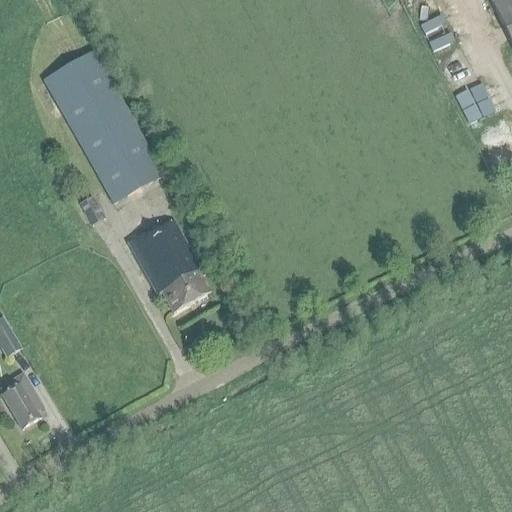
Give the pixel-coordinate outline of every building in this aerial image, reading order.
[(45,9),(40,0),(0,0),(0,45),(8,49),(19,49),(30,46),(38,39),(44,30),(47,20),(45,9)] [(511,0),(488,0),(511,49),(511,0)] [(45,81),(113,204),(162,177),(94,54),(45,81)] [(104,221),(92,199),(79,206),(91,228),(104,221)] [(127,244),(157,298),(160,296),(171,315),(210,293),(201,278),(204,276),(173,221),(158,230),(157,227),(127,244)] [(0,321),(0,351),(5,361),(21,351),(3,320),(0,321)] [(34,411),(40,407),(23,376),(5,386),(9,393),(1,398),(21,431),(40,420),(34,411)]
